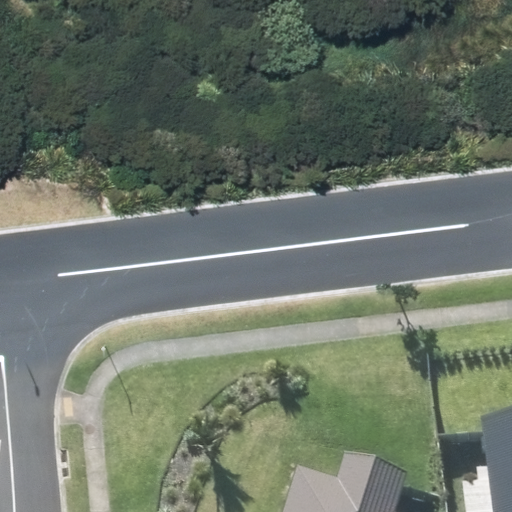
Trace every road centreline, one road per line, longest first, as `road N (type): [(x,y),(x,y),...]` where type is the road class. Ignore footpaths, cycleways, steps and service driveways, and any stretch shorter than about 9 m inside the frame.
road 1 (residential): [(0,285),(511,222)]
road 2 (residential): [(0,318),(15,511)]
